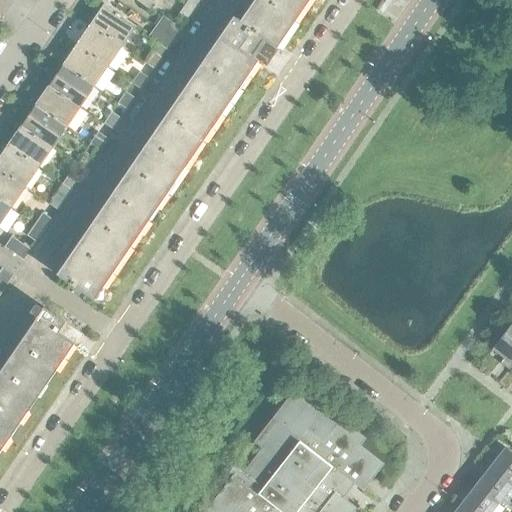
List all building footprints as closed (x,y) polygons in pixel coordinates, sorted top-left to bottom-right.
[(233,18),(57,276),(95,302),(259,62),(267,67),(279,50),(277,49),(311,0),(255,0),(240,23),(233,18)] [(134,0),(148,9),(154,0),(134,0)] [(194,11),(201,0),(188,0),(186,5),(194,11)] [(121,49),(136,27),(104,5),(89,27),(121,49)] [(187,21),(194,11),(186,5),(178,15),(187,21)] [(175,39),(182,29),(163,16),(156,27),(175,39)] [(108,69),(121,49),(89,27),(75,47),(108,69)] [(168,50),(175,39),(156,27),(149,37),(168,50)] [(94,89),(108,69),(75,47),(62,67),(94,89)] [(155,69),(162,58),(154,52),(146,63),(155,69)] [(81,109),(94,89),(62,67),(48,86),(81,109)] [(141,89),(149,78),(140,72),(132,83),(141,89)] [(67,129),(81,109),(48,86),(34,107),(67,129)] [(127,110),(135,98),(126,92),(118,103),(127,110)] [(53,149),(67,129),(34,107),(21,127),(53,149)] [(114,130),(122,118),(112,112),(104,124),(114,130)] [(39,169),(53,149),(21,127),(7,147),(39,169)] [(99,151),(108,139),(98,132),(90,143),(91,144),(90,145),(99,151)] [(86,170),(99,151),(90,145),(85,153),(85,152),(77,164),(86,170)] [(0,171),(25,189),(39,169),(7,147),(0,156),(0,171)] [(0,201),(12,210),(25,189),(0,171),(0,201)] [(72,190),(80,179),(71,172),(63,184),(72,190)] [(58,210),(66,199),(57,193),(49,204),(58,210)] [(0,226),(12,210),(0,201),(0,226)] [(44,231),(52,219),(43,213),(35,225),(44,231)] [(36,242),(44,231),(35,225),(27,236),(36,242)] [(24,260),(31,250),(12,236),(5,247),(24,260)] [(14,276),(0,265),(0,281),(7,286),(14,276)] [(0,455),(83,335),(44,308),(43,310),(36,305),(30,313),(37,318),(0,372),(0,455)] [(511,324),(493,349),(507,360),(503,365),(509,370),(511,366),(511,324)] [(362,445),(368,437),(300,384),(256,441),(264,447),(247,469),(242,465),(205,511),(359,511),(361,509),(360,508),(359,509),(341,494),(352,479),(364,489),(365,490),(386,463),(362,445)] [(492,468),(511,483),(511,452),(507,449),(492,468)] [(500,505),(511,489),(511,483),(492,468),(477,487),(500,505)] [(469,511),(494,511),(500,505),(477,487),(463,506),(469,511)]
